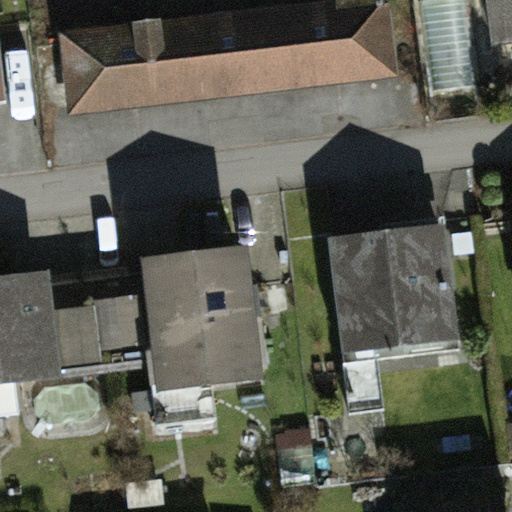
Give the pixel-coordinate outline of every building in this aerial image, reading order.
[(341,0),(343,17),(66,46),(74,124),(400,90),(390,0),(341,0)] [(511,0),(492,0),(497,35),(511,33),(511,0)] [(6,33),(0,33),(0,106),(9,106),(6,33)] [(447,239),(331,251),(342,359),(458,347),(447,239)] [(244,261),(145,273),(161,402),(260,390),(244,261)] [(50,289),(0,296),(0,396),(65,386),(50,289)]
